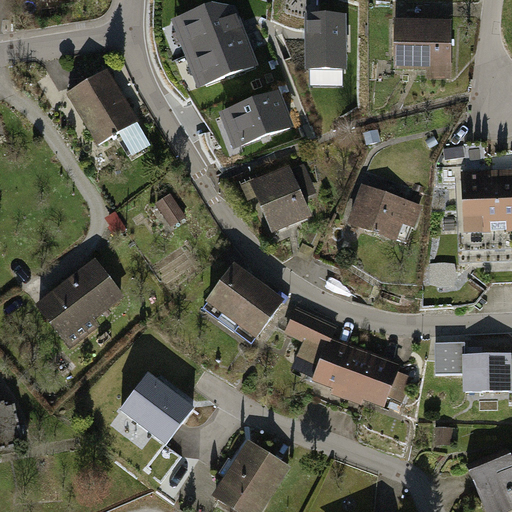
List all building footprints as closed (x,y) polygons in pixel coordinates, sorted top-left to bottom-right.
[(196,91),(257,67),(234,8),(209,6),(168,23),(196,91)] [(346,72),(346,15),(303,15),(304,72),(346,72)] [(425,81),(452,81),(453,20),(393,20),(393,70),(425,70),(425,81)] [(95,148),(137,123),(106,71),(64,96),(95,148)] [(231,152),(293,128),(279,91),(217,115),(231,152)] [(271,236),(311,218),(303,199),(317,193),(304,164),(290,170),(288,166),(248,184),(271,236)] [(511,169),(460,172),(463,236),(511,233),(511,169)] [(402,225),(415,229),(423,206),(361,184),(346,227),(395,244),(402,225)] [(186,218),(170,194),(154,204),(170,228),(186,218)] [(116,212),(105,219),(118,238),(129,231),(116,212)] [(37,307),(71,351),(102,327),(96,320),(126,297),(97,260),(37,307)] [(436,263),(431,265),(431,285),(436,287),(443,288),(449,287),(455,286),(457,279),(457,273),(456,267),(455,264),(450,263),(443,263),(436,263)] [(254,342),(284,302),(233,265),(204,305),(254,342)] [(333,338),(338,327),(297,309),(285,334),(304,343),(292,370),(312,379),(327,341),(330,343),(333,338)] [(362,403),(383,411),(387,400),(402,405),(413,378),(398,372),(401,364),(333,338),(330,343),(327,341),(312,379),(311,384),(332,392),(330,397),(360,408),(362,403)] [(466,396),(511,395),(511,361),(511,362),(511,356),(467,357),(466,344),(437,345),(437,375),(465,375),(466,396)] [(170,449),(196,409),(169,391),(175,383),(144,363),(113,411),(170,449)] [(0,451),(24,447),(16,405),(6,407),(5,402),(0,402),(0,451)] [(453,428),(435,428),(435,446),(453,447),(453,428)] [(232,511),(262,511),(290,469),(247,441),(211,498),(232,511)] [(511,511),(511,461),(510,456),(468,475),(484,511),(511,511)]
